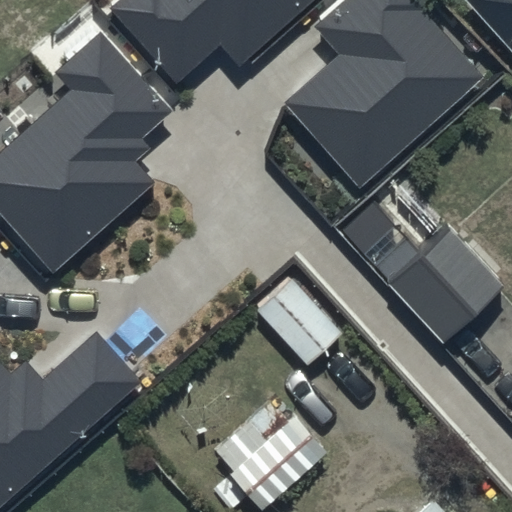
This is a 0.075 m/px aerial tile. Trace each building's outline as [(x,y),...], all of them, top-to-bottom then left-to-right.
[(306,0),(102,0),(164,72),(215,28),(240,57),(306,0)] [(490,66),(431,0),(332,0),(315,15),(340,44),(285,92),(360,179),(490,66)] [(511,0),(472,0),(511,43),(511,0)] [(171,100),(101,22),(57,61),(74,80),(0,144),(0,203),(51,261),(155,169),(138,150),(152,138),(141,126),(171,100)] [(504,286),(444,223),(382,281),(442,345),(504,286)] [(342,330),(290,274),(254,307),(306,363),(342,330)] [(8,369),(0,360),(0,496),(140,371),(94,321),(40,370),(25,353),(8,369)] [(289,422),(269,400),(213,449),(232,471),(226,476),(258,511),(263,511),(328,455),(295,417),(289,422)] [(440,511),(432,503),(422,511),(440,511)]
